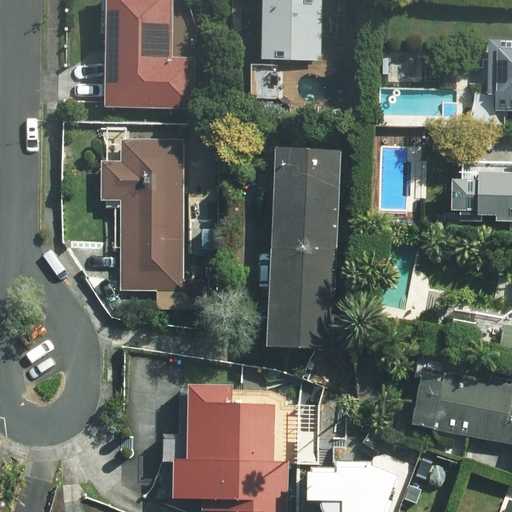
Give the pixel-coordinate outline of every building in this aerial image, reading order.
[(178,0),(105,0),(104,101),(205,102),(205,48),(178,48),(178,0)] [(265,0),(265,53),(316,54),(316,0),(265,0)] [(511,44),(493,44),(492,109),(511,109),(511,44)] [(191,128),(114,129),(116,286),(192,285),(191,128)] [(347,144),(274,142),(267,342),(340,345),(347,144)] [(511,172),(442,171),(441,212),(511,213),(511,172)] [(426,372),(416,419),(473,431),(486,373),(448,365),(446,376),(426,372)] [(473,431),(511,439),(511,379),(486,373),(473,431)] [(174,458),(172,495),(204,496),(203,509),(242,510),(242,511),(291,511),(293,456),(274,456),(275,406),(234,405),(235,380),(193,379),(191,459),(174,458)] [(386,511),(390,503),(385,501),(395,479),(369,471),(369,466),(304,469),(304,508),(315,508),(316,511),(386,511)]
